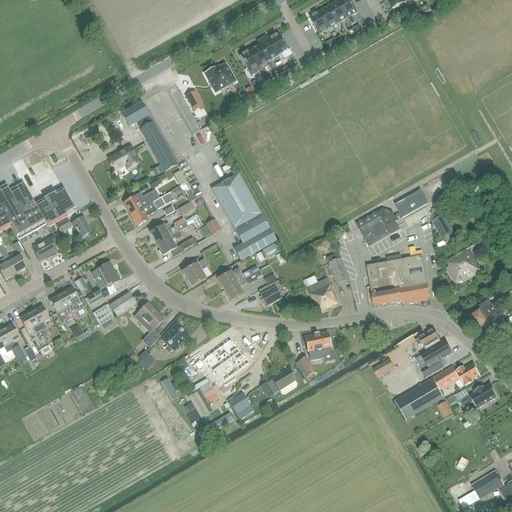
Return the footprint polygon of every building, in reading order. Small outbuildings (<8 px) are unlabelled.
[(350,0),(341,0),(338,2),(348,19),(352,25),(355,23),(351,16),(357,13),(350,0)] [(389,13),(406,3),(404,0),(388,0),(384,3),(389,13)] [(348,19),(338,2),(329,7),(338,24),(348,19)] [(338,24),(329,7),(319,13),(329,29),(331,33),(335,31),(333,27),(338,24)] [(329,29),(319,13),(310,18),(319,35),(329,29)] [(278,34),(268,40),(277,57),(280,61),(284,59),(281,54),(287,51),(278,34)] [(268,62),(277,57),(268,40),(258,45),(268,62)] [(327,48),(333,45),(331,40),(325,44),(327,48)] [(268,62),(258,45),(249,51),(259,67),(268,62)] [(259,67),(249,51),(239,56),(251,76),(261,71),(259,67)] [(215,68),(204,74),(215,94),(235,82),(226,65),(220,68),(219,67),(216,69),(215,68)] [(195,93),(186,98),(194,112),(200,109),(196,102),(199,100),(195,93)] [(121,115),(129,128),(149,117),(141,103),(121,115)] [(153,123),(146,127),(139,130),(164,173),(177,166),(153,123)] [(130,147),(109,159),(116,172),(125,167),(126,170),(139,163),(130,147)] [(233,249),(240,262),(276,242),(238,175),(211,189),(234,230),(236,232),(235,232),(241,245),(233,249)] [(148,184),(152,190),(161,184),(158,178),(148,184)] [(176,184),(180,193),(186,190),(182,182),(176,184)] [(0,233),(10,228),(18,242),(19,241),(22,245),(28,241),(26,237),(46,226),(47,227),(74,212),(76,211),(62,186),(33,203),(22,184),(8,192),(5,185),(0,187),(0,233)] [(420,190),(395,205),(403,219),(427,205),(427,202),(420,190)] [(129,216),(152,203),(150,199),(139,205),(135,197),(123,204),(129,216)] [(166,207),(161,198),(152,203),(157,212),(166,207)] [(147,218),(157,212),(152,203),(129,216),(136,228),(149,221),(147,218)] [(178,210),(182,217),(194,210),(190,203),(178,210)] [(383,216),(359,229),(369,248),(400,231),(396,223),(398,222),(395,217),(394,218),(383,216)] [(453,233),(443,216),(432,222),(441,240),(453,233)] [(79,240),(92,233),(83,218),(71,224),(70,225),(67,220),(55,227),(59,234),(70,228),(72,232),(74,231),(79,240)] [(221,231),(215,220),(206,225),(212,236),(221,231)] [(163,226),(149,234),(156,246),(179,232),(187,228),(187,227),(185,222),(175,228),(172,230),(168,224),(164,226),(163,226)] [(179,232),(156,246),(163,257),(170,253),(173,258),(184,252),(183,251),(196,244),(193,238),(180,245),(180,246),(176,248),(172,241),(175,239),(176,241),(177,241),(182,238),(179,232)] [(28,241),(22,245),(28,256),(33,253),(39,263),(45,259),(45,260),(46,261),(51,258),(52,258),(55,256),(56,254),(55,253),(57,252),(54,246),(57,244),(53,237),(33,248),(28,241),(28,242),(28,241)] [(14,246),(19,255),(24,252),(19,243),(14,246)] [(262,252),(267,260),(280,253),(275,244),(262,252)] [(469,249),(467,250),(442,264),(456,285),(479,272),(482,269),(477,262),(469,249)] [(6,258),(8,262),(16,275),(27,269),(20,256),(14,259),(12,255),(6,258)] [(370,282),(372,295),(374,307),(403,301),(430,297),(428,285),(427,285),(421,257),(401,260),(400,255),(386,258),(387,263),(367,267),(370,282)] [(16,275),(8,262),(6,258),(1,261),(3,266),(0,267),(0,274),(4,282),(16,275)] [(201,270),(208,266),(204,260),(197,264),(181,272),(191,288),(206,280),(201,270)] [(341,260),(329,264),(338,286),(350,281),(341,260)] [(90,297),(87,299),(91,306),(94,305),(110,296),(106,289),(106,288),(119,281),(120,280),(120,279),(118,274),(116,274),(115,275),(109,264),(95,271),(100,280),(95,283),(100,291),(90,297)] [(231,272),(217,280),(223,291),(252,275),(250,271),(242,275),(241,276),(237,269),(231,273),(231,272)] [(252,275),(223,291),(230,303),(243,295),(239,287),(247,283),(248,286),(257,281),(256,279),(261,276),(259,271),(252,275)] [(273,275),(264,280),(267,287),(277,282),(273,275)] [(68,283),(73,291),(81,287),(76,278),(68,283)] [(318,314),(339,305),(327,279),(306,288),(318,314)] [(270,291),(260,296),(266,308),(281,300),(277,293),(276,291),(281,288),(277,282),(267,287),(270,291)] [(60,294),(71,313),(75,311),(76,313),(88,307),(83,300),(78,291),(74,293),(72,290),(62,295),(61,294),(60,294)] [(66,316),(71,313),(60,294),(59,295),(60,296),(49,302),(56,314),(64,310),(66,316)] [(128,294),(109,306),(116,318),(136,306),(128,294)] [(496,319),(506,314),(498,302),(492,306),(488,300),(479,306),(480,308),(467,317),(469,320),(468,322),(470,326),(473,327),(477,332),(496,319)] [(137,315),(133,319),(150,334),(143,341),(149,348),(160,337),(153,331),(164,320),(148,304),(137,315)] [(102,305),(86,312),(92,325),(108,318),(102,305)] [(40,332),(45,329),(42,324),(49,320),(42,307),(31,313),(30,311),(29,312),(40,332)] [(36,334),(40,332),(29,312),(28,312),(29,314),(19,320),(26,333),(34,328),(36,334)] [(62,327),(71,343),(81,338),(72,322),(62,327)] [(161,341),(168,348),(166,350),(170,353),(172,351),(174,353),(189,335),(176,324),(161,341)] [(0,329),(0,331),(11,351),(16,349),(13,344),(20,340),(12,326),(1,331),(0,329)] [(1,357),(11,351),(0,331),(0,368),(5,365),(1,357)] [(439,342),(440,341),(433,331),(419,339),(416,341),(419,346),(422,345),(425,351),(427,350),(428,349),(439,342)] [(310,362),(333,357),(328,333),(304,338),(308,360),(310,362)] [(236,337),(208,354),(213,361),(215,360),(222,370),(223,370),(228,377),(253,361),(252,359),(247,352),(246,353),(236,337)] [(421,356),(428,368),(422,371),(426,380),(440,371),(444,369),(439,362),(452,354),(445,342),(421,356)] [(16,349),(11,351),(19,365),(26,360),(19,347),(16,349)] [(138,359),(144,368),(153,360),(151,358),(145,352),(138,359)] [(304,380),(315,372),(306,357),(295,364),(304,380)] [(394,369),(390,361),(389,361),(372,371),(378,380),(394,369)] [(442,374),(433,380),(440,392),(460,380),(465,388),(472,383),(471,382),(479,377),(472,365),(464,370),(463,368),(455,374),(452,368),(442,374)] [(278,392),(279,393),(280,396),(284,396),(296,388),(297,385),(295,382),(296,382),(288,369),(270,381),(271,381),(267,384),(266,383),(260,387),(268,399),(273,396),(273,395),(278,392)] [(395,402),(406,421),(444,399),(441,393),(440,392),(433,380),(415,390),(406,396),(395,402)] [(474,393),(475,395),(470,398),(465,390),(456,396),(463,409),(472,403),(477,410),(497,398),(490,386),(484,389),(483,387),(474,393)] [(199,391),(188,398),(191,403),(195,410),(200,419),(212,413),(199,391)] [(242,394),(228,403),(236,415),(240,421),(254,412),(250,406),(242,394)] [(496,472),(471,487),(479,501),(504,486),(496,472)] [(511,483),(499,491),(511,511),(511,483)]
